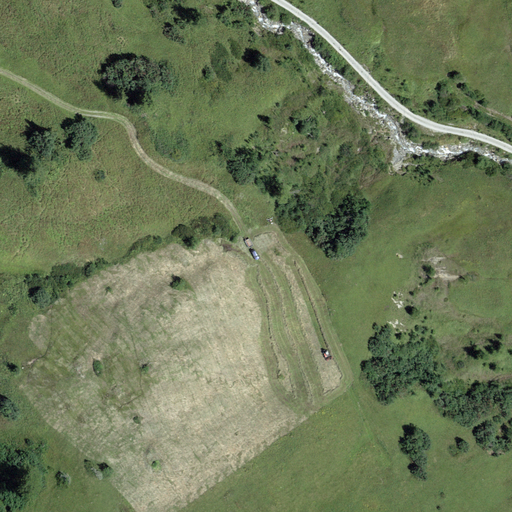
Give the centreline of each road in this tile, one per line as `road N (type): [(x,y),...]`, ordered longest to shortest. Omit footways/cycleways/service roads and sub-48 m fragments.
road 1 (track): [(0,69),(50,97),(128,122),(139,147),(168,171),(216,187),(257,253)]
road 2 (track): [(511,142),(421,120),(341,57),(287,0)]
